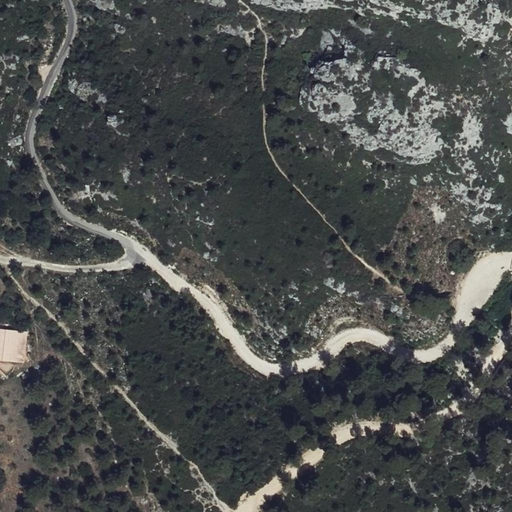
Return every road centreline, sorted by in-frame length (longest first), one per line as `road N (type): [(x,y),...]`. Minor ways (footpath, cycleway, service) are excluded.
road 1 (track): [(0,255),(66,269),(142,258),(213,307),(256,360),(288,371),(318,365),(360,336),(436,338),(492,266),(511,261)]
road 2 (track): [(511,337),(493,372),(448,408),(388,432),(344,435),(242,511)]
road 3 (residential): [(65,0),(72,28),(39,137),(72,219),(142,258)]
